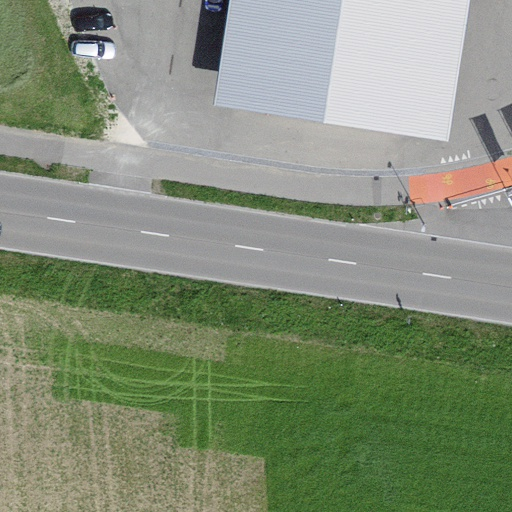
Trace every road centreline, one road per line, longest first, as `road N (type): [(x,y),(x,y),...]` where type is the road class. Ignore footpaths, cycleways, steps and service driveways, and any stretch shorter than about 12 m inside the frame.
road 1 (primary): [(0,209),(511,288)]
road 2 (track): [(119,227),(129,169),(57,0)]
